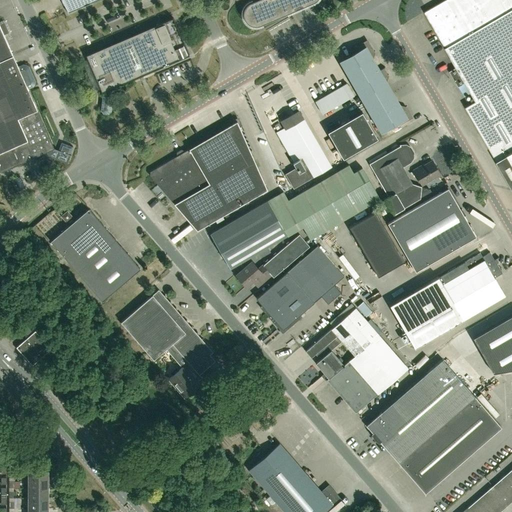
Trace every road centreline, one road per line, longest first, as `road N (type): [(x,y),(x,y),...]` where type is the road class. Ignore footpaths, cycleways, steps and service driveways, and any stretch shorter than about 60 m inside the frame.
road 1 (unclassified): [(396,511),(95,162)]
road 2 (unclassified): [(95,162),(374,0)]
road 3 (unclassified): [(376,0),(511,230)]
road 4 (tertiary): [(115,489),(89,447),(0,354)]
road 5 (unclassified): [(95,162),(22,0)]
road 6 (tertiary): [(0,361),(115,489)]
